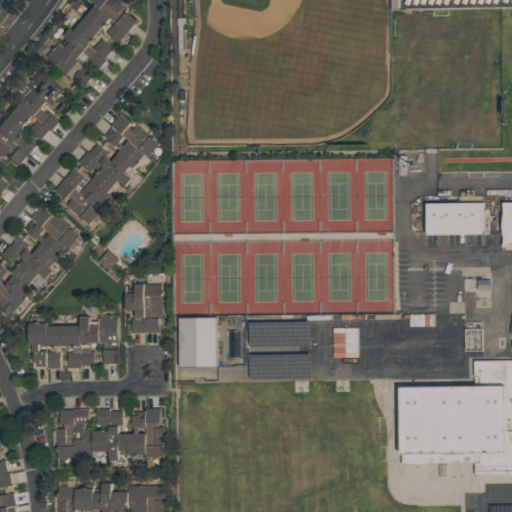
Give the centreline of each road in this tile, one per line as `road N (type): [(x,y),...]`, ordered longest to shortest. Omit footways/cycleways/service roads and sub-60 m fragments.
road 1 (residential): [(160,0),(148,51),(0,225)]
road 2 (residential): [(134,390),(135,356),(157,357),(158,390),(61,392),(15,405)]
road 3 (residential): [(0,371),(32,470),(36,511)]
